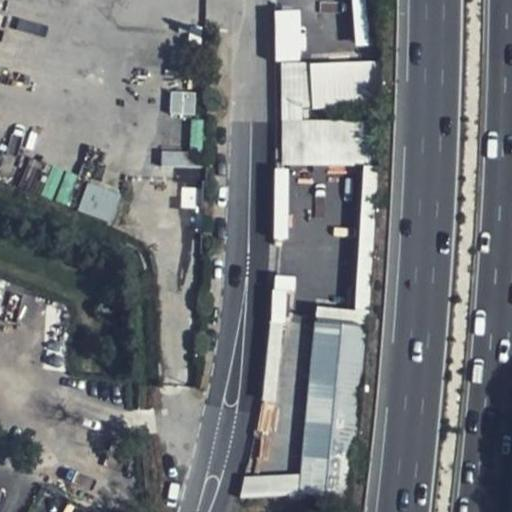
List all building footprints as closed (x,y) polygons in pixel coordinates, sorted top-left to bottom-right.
[(274,10),(275,61),(303,60),(302,9),(274,10)] [(312,109),(377,104),(374,59),(309,64),(312,109)] [(365,164),(364,119),(309,120),(309,63),(280,63),(282,165),(365,164)] [(89,181),(78,209),(110,222),(121,194),(89,181)] [(313,306),(300,477),(243,473),(241,493),(325,500),(330,429),(355,431),(366,290),(356,289),(354,309),(313,306)]
